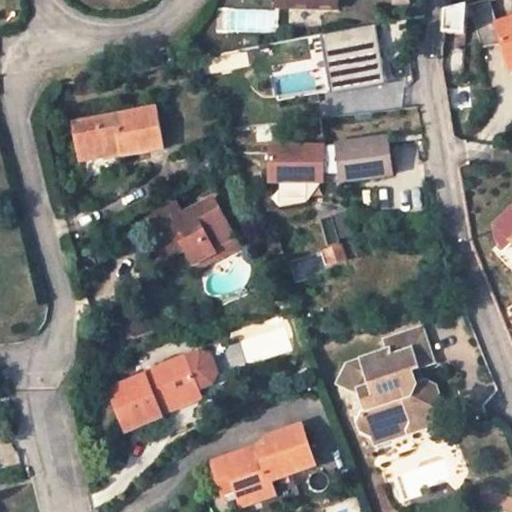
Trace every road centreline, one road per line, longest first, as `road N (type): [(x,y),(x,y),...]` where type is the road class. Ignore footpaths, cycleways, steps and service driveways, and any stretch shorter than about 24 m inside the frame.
road 1 (residential): [(56,32),(23,69),(15,104),(60,308),(37,358),(66,511)]
road 2 (residential): [(437,0),(432,91),(446,183),(511,396)]
road 3 (residential): [(56,32),(136,38),(189,0)]
